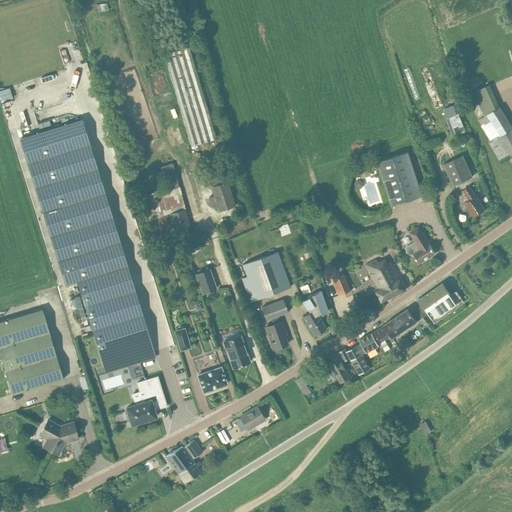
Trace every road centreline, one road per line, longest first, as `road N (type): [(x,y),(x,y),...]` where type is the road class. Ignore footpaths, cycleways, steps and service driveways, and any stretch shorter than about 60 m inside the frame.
road 1 (tertiary): [(14,511),(100,479),(274,384),(511,222)]
road 2 (unclassified): [(346,405),(449,337),(511,283)]
road 3 (unclassified): [(181,511),(346,405)]
